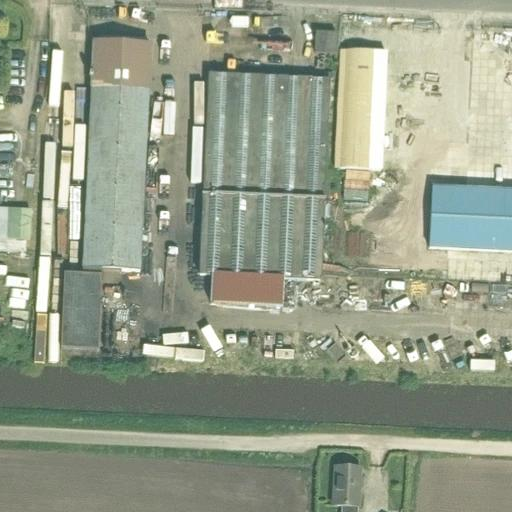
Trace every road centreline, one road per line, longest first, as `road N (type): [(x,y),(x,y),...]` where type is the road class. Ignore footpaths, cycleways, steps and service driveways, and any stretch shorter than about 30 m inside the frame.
road 1 (unclassified): [(299,444),(0,430)]
road 2 (track): [(511,452),(299,444)]
